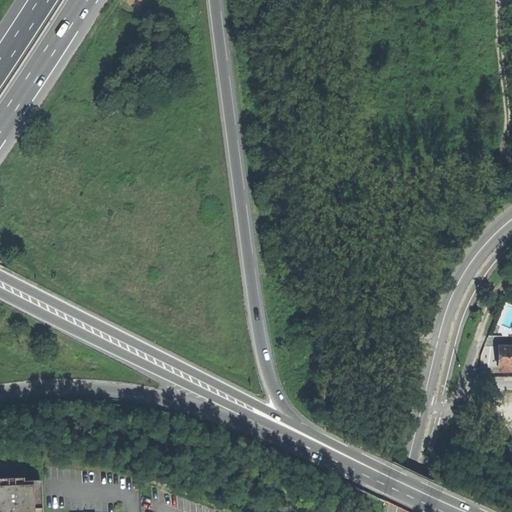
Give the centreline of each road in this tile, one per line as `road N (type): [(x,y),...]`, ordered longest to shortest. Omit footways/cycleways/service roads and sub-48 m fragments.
road 1 (track): [(441,327),(383,339),(382,303),(423,234),(510,144),(498,0)]
road 2 (trunk): [(296,422),(276,397),(259,331),(217,0)]
road 3 (trunk): [(0,390),(46,384),(157,395),(351,474),(382,479)]
road 4 (trunk): [(0,292),(310,446)]
road 5 (trunk): [(296,422),(0,274)]
road 6 (unclassified): [(396,511),(447,307),(480,250),(511,220)]
road 7 (primary): [(476,511),(296,422)]
road 8 (trunk): [(0,123),(83,0)]
